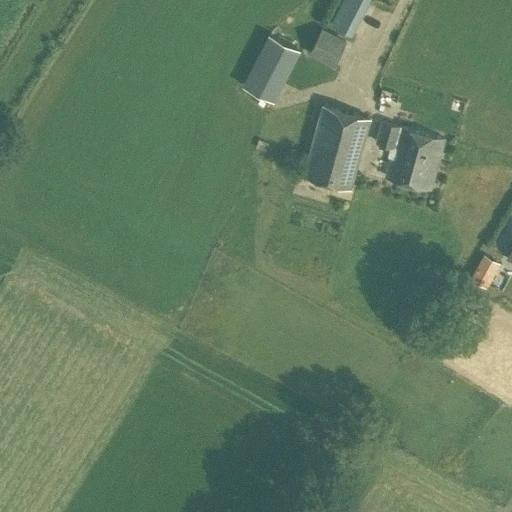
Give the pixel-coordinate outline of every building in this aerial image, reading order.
[(352,32),(365,4),(366,0),(344,0),(334,23),(352,32)] [(334,65),(347,40),(322,27),(309,52),(334,65)] [(244,86),(278,99),(298,45),(264,32),(244,86)] [(352,190),(371,120),(325,107),(305,177),(352,190)] [(432,191),(446,140),(384,123),(378,144),(396,149),(387,178),(432,191)] [(471,278),(487,287),(501,262),(484,253),(471,278)]
